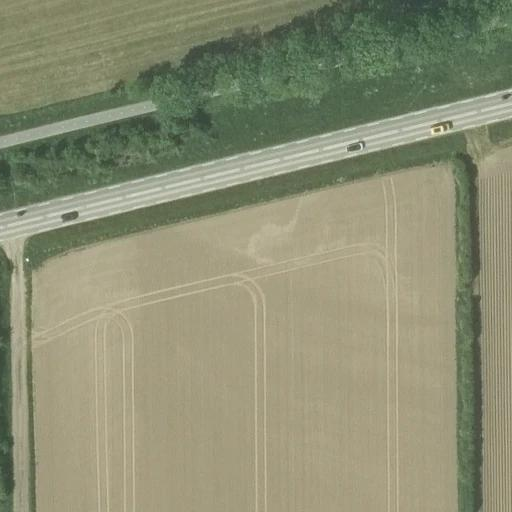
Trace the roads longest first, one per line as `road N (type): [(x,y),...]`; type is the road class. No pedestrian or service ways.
road 1 (secondary): [(511,105),(0,228)]
road 2 (track): [(21,511),(11,200),(0,148)]
